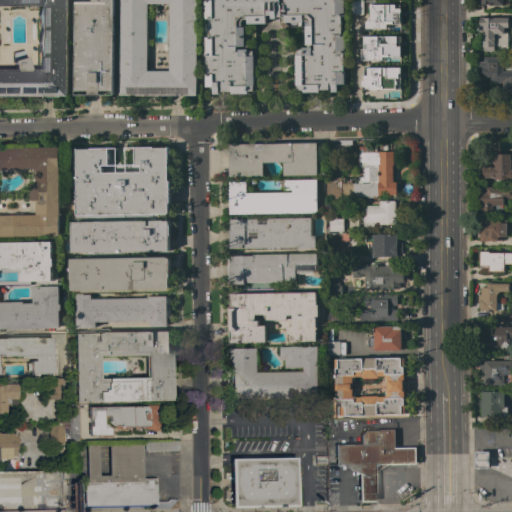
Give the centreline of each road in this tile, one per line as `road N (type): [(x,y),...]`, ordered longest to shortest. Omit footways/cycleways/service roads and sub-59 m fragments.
road 1 (residential): [(511,122),(0,128)]
road 2 (secondary): [(444,393),(442,0)]
road 3 (residential): [(199,511),(197,125)]
